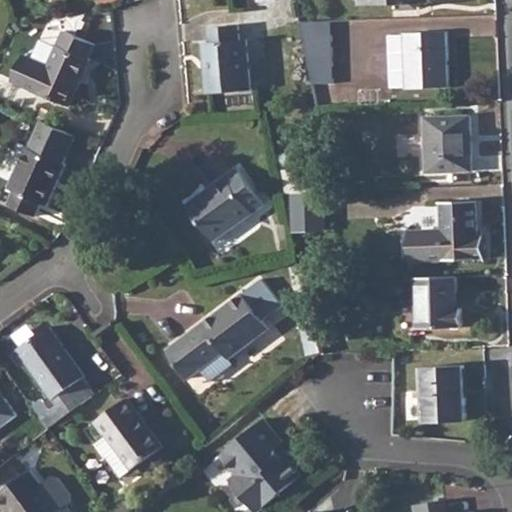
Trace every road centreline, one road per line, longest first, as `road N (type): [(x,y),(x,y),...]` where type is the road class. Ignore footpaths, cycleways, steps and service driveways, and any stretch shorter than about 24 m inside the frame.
road 1 (residential): [(0,312),(76,256),(138,124)]
road 2 (residential): [(511,499),(496,470),(467,459),(376,450),(356,438),(340,395)]
road 3 (residential): [(138,124),(168,84),(164,22),(133,28)]
